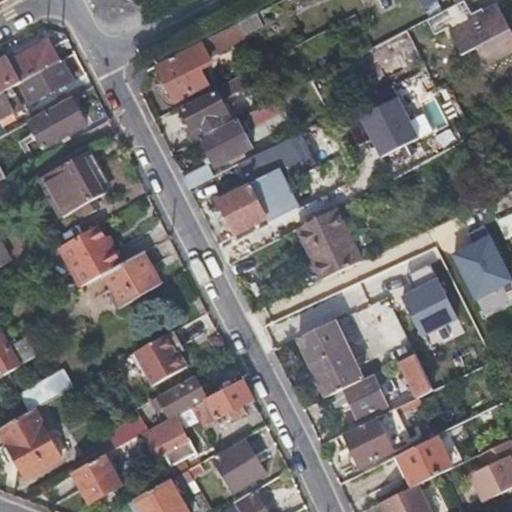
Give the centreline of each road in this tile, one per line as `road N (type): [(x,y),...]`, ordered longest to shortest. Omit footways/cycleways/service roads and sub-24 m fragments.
road 1 (residential): [(334,511),(245,325),(102,59)]
road 2 (residential): [(102,59),(218,0)]
